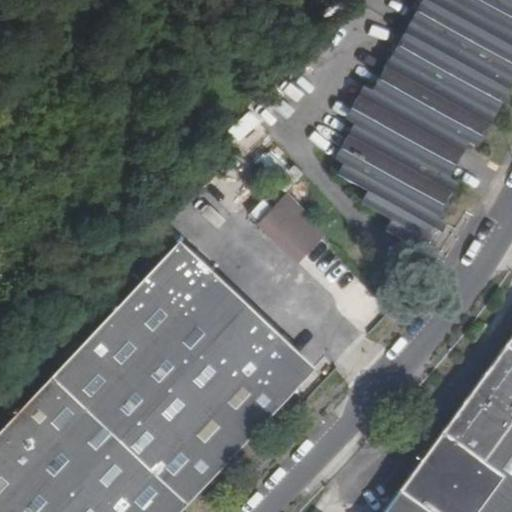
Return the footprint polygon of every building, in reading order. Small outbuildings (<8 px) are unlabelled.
[(511,36),(445,0),(425,0),(335,161),(343,167),(338,175),(368,193),(361,203),(390,220),(384,231),(415,249),(511,71),(511,36)] [(511,0),(445,0),(511,36),(511,0)] [(265,153),(256,165),(272,178),(281,166),(265,153)] [(294,267),(319,242),(281,201),(267,216),(257,207),(244,220),(254,230),(294,267)] [(208,269),(185,248),(177,256),(200,278),(208,269)] [(177,256),(170,250),(0,432),(0,511),(175,511),(304,374),(200,278),(177,256)] [(511,511),(511,330),(390,499),(379,511),(511,511)] [(366,511),(379,511),(390,499),(375,488),(360,508),(366,511)]
